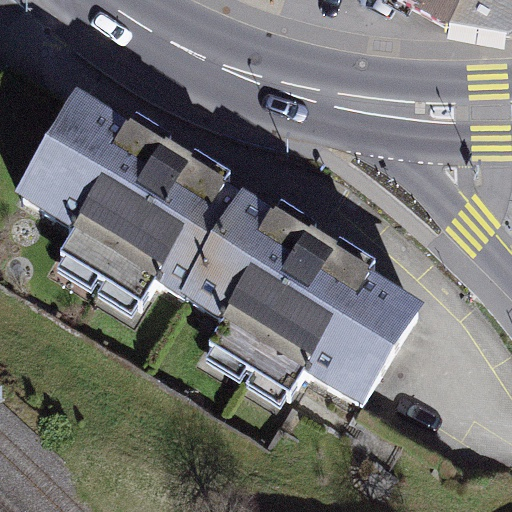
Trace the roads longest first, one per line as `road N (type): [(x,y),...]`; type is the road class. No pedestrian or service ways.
road 1 (unclassified): [(304,91),(413,168),(511,263)]
road 2 (secondary): [(104,0),(238,73),(304,91)]
road 3 (secondary): [(511,109),(423,110),(304,91)]
